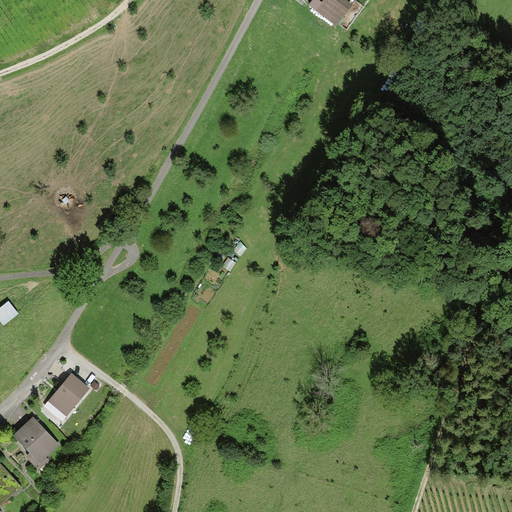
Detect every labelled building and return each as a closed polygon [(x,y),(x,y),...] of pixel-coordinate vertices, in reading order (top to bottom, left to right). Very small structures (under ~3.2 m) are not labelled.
[(337,28),(353,6),(344,0),(324,0),(316,12),(337,28)] [(9,302),(0,310),(0,321),(4,326),(19,313),(9,302)] [(89,388),(72,374),(58,390),(48,403),(66,417),(89,388)] [(40,425),(32,417),(12,437),(29,455),(26,458),(39,471),(50,461),(47,458),(60,445),(40,425)] [(0,511),(1,511),(3,511),(0,508),(0,506),(21,487),(0,464),(0,511)]
